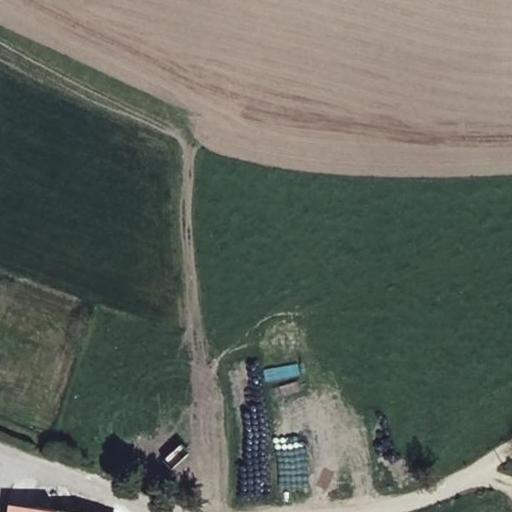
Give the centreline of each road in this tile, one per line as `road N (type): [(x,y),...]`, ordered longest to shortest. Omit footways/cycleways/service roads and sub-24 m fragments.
road 1 (unclassified): [(0,446),(159,511)]
road 2 (unclassified): [(393,511),(511,459)]
